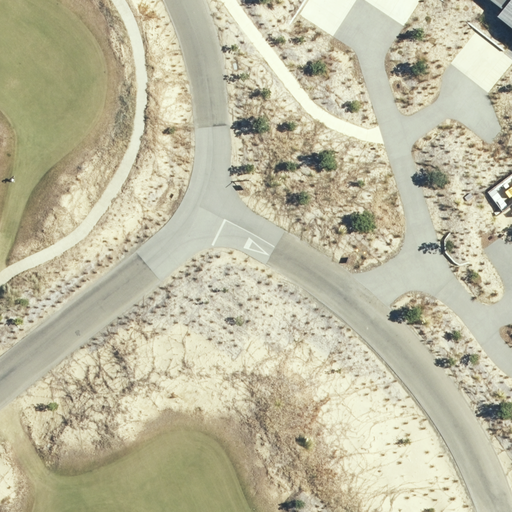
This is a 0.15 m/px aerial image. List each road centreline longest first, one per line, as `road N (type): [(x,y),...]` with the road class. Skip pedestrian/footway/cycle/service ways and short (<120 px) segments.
road 1 (residential): [(210,210),(353,304),(459,433),(503,511)]
road 2 (residential): [(210,210),(0,377)]
road 3 (residential): [(190,0),(216,113),(210,210)]
